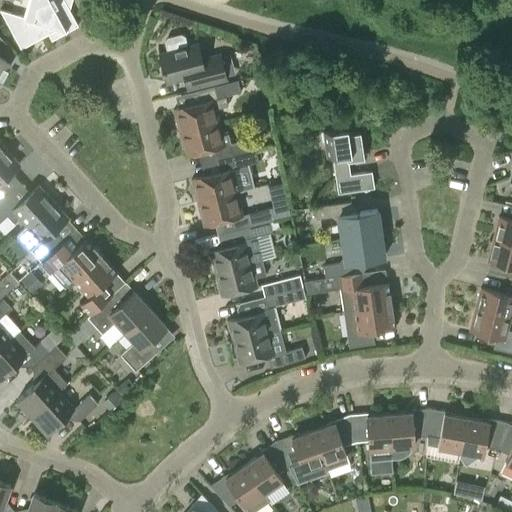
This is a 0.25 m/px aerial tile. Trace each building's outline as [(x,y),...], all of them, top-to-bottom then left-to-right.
[(28,0),(24,17),(0,10),(0,11),(20,48),(54,30),(58,36),(77,26),(69,10),(71,0),(28,0)] [(201,60),(197,45),(159,55),(163,68),(161,69),(162,72),(164,72),(166,82),(203,72),(206,84),(226,79),(220,55),(201,60)] [(0,79),(9,64),(0,58),(0,79)] [(175,96),(178,107),(173,109),(179,132),(218,122),(214,107),(227,104),(225,96),(240,92),(237,80),(175,96)] [(228,134),(222,136),(218,122),(179,132),(185,155),(198,152),(201,163),(255,150),(252,137),(230,143),(228,134)] [(347,128),(319,132),(321,145),(325,145),(327,158),(332,157),(337,193),(374,188),(371,171),(350,174),(347,160),(363,158),(360,132),(348,133),(347,128)] [(0,197),(7,192),(8,194),(21,182),(11,171),(19,164),(5,148),(0,152),(0,197)] [(201,163),(204,176),(191,179),(197,202),(236,192),(254,187),(248,164),(259,161),(255,150),(201,163)] [(38,186),(31,193),(21,182),(8,194),(0,200),(0,222),(7,216),(13,223),(18,218),(26,226),(53,202),(38,186)] [(270,208),(242,215),(236,192),(197,202),(203,225),(214,222),(217,234),(269,221),(272,220),(270,208)] [(40,262),(40,261),(60,243),(61,242),(52,232),(67,218),(53,202),(26,226),(39,241),(30,250),(40,262)] [(317,219),(338,217),(341,239),(381,233),(377,210),(356,213),(350,203),(315,207),(317,219)] [(511,219),(498,216),(492,239),(511,243),(511,219)] [(250,263),(262,260),(256,236),(272,232),(269,221),(217,234),(220,248),(210,251),(215,272),(250,263)] [(324,278),(338,276),(363,272),(365,260),(384,257),(381,233),(341,239),(344,255),(338,263),(323,265),(324,278)] [(69,253),(60,243),(40,261),(64,288),(73,280),(101,255),(86,238),(69,253)] [(511,243),(492,239),(487,260),(511,265),(511,272),(510,278),(511,278),(511,243)] [(117,272),(101,255),(73,280),(88,297),(80,304),(89,314),(125,282),(116,272),(117,272)] [(266,277),(262,260),(250,263),(215,272),(221,295),(256,286),(255,280),(266,277)] [(30,272),(20,282),(31,294),(41,285),(30,272)] [(343,312),(353,310),(391,305),(388,282),(365,285),(363,272),(338,276),(343,312)] [(0,298),(17,283),(8,273),(0,280),(0,298)] [(262,287),(264,296),(303,286),(300,277),(262,287)] [(475,309),(509,317),(511,307),(511,283),(510,283),(506,295),(480,288),(475,309)] [(264,296),(267,308),(263,312),(228,321),(233,342),(268,333),(280,329),(274,306),(306,298),(303,286),(264,296)] [(108,346),(124,332),(150,309),(134,291),(116,308),(108,299),(87,317),(102,335),(100,337),(108,346)] [(0,346),(18,331),(4,315),(11,309),(3,299),(0,301),(0,346)] [(372,331),(394,327),(391,305),(353,310),(357,333),(347,334),(349,348),(374,344),(372,331)] [(135,371),(156,352),(148,344),(166,327),(150,309),(124,332),(133,342),(120,354),(135,371)] [(511,330),(506,329),(509,317),(475,309),(470,330),(496,336),(493,348),(511,353),(511,330)] [(63,332),(72,343),(92,328),(83,317),(63,332)] [(280,329),(268,333),(233,342),(239,362),(267,355),(271,369),(305,360),(302,348),(286,353),(280,329)] [(30,368),(49,351),(41,342),(34,348),(18,331),(0,346),(0,378),(15,365),(28,366),(30,368)] [(66,383),(53,368),(60,362),(65,357),(55,346),(49,351),(30,368),(33,371),(32,385),(16,399),(31,415),(58,391),(66,383)] [(117,390),(104,402),(110,409),(123,397),(117,390)] [(89,394),(73,408),(58,391),(31,415),(47,433),(66,417),(72,417),(73,416),(78,421),(97,404),(89,394)] [(414,437),(426,436),(428,408),(411,409),(411,412),(389,413),(392,458),(404,455),(407,453),(411,446),(414,445),(414,437)] [(445,411),(428,408),(426,436),(425,456),(458,462),(459,457),(466,417),(444,413),(445,411)] [(366,413),(349,414),(355,442),(368,441),(368,449),(369,460),(392,458),(389,413),(366,415),(366,413)] [(343,446),(355,442),(349,414),(333,420),(334,422),(313,430),(327,469),(348,462),(343,446)] [(484,446),(497,449),(506,422),(489,419),(489,421),(466,417),(459,457),(464,465),(480,454),(483,455),(484,446)] [(511,425),(506,422),(497,449),(508,454),(499,473),(511,479),(511,425)] [(291,435),(275,441),(288,466),(297,484),(298,483),(297,481),(308,472),(315,474),(328,473),(327,469),(313,430),(291,437),(291,435)] [(277,473),(288,466),(275,441),(261,450),(263,452),(244,465),(263,493),(282,480),(277,473)] [(244,465),(225,478),(224,476),(210,485),(228,506),(239,499),(248,511),(251,511),(268,501),(263,493),(244,465)] [(451,479),(449,494),(478,497),(480,483),(451,479)] [(2,507),(10,485),(0,481),(0,511),(13,511),(14,511),(2,507)] [(425,491),(424,500),(434,501),(435,493),(425,491)] [(33,494),(26,511),(16,511),(14,511),(13,511),(51,511),(55,502),(33,494)] [(191,505),(193,507),(188,511),(217,511),(201,494),(191,505)] [(354,499),(357,511),(369,511),(366,496),(354,499)] [(76,511),(77,510),(55,502),(51,511),(76,511)]
